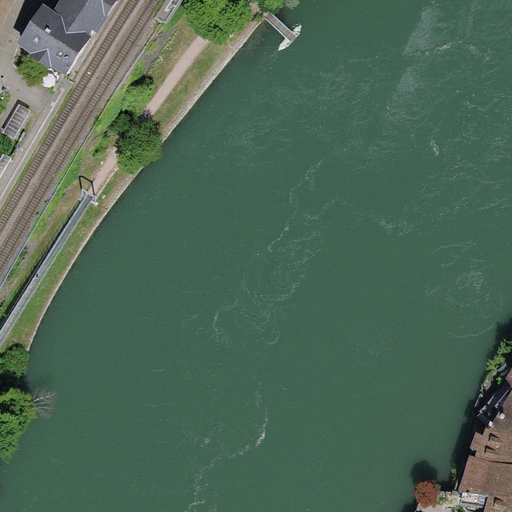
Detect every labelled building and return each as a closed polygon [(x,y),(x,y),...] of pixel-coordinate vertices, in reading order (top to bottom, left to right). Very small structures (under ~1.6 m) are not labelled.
[(72,0),(56,24),(43,16),(22,47),(68,78),(119,0),(72,0)] [(32,113),(20,106),(13,119),(3,135),(16,142),(32,113)] [(5,157),(0,165),(0,183),(13,162),(5,157)] [(491,436),(511,443),(511,391),(491,436)] [(472,464),(511,474),(511,443),(491,436),(483,434),(472,464)] [(488,502),(511,505),(511,474),(472,464),(460,500),(488,502)] [(511,511),(511,505),(488,502),(485,511),(511,511)]
